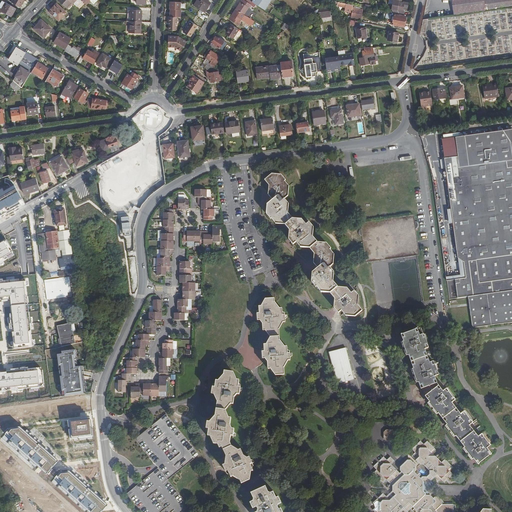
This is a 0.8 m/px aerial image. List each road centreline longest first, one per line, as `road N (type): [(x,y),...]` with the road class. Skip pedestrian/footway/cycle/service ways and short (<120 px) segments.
road 1 (residential): [(401,80),(407,117),(391,137),(207,166),(143,214),(142,288),(100,394),(109,479),(127,511)]
road 2 (residential): [(170,110),(401,80)]
road 3 (residential): [(11,32),(140,104)]
road 4 (residential): [(0,135),(127,117),(140,104)]
road 5 (residential): [(227,0),(161,103)]
